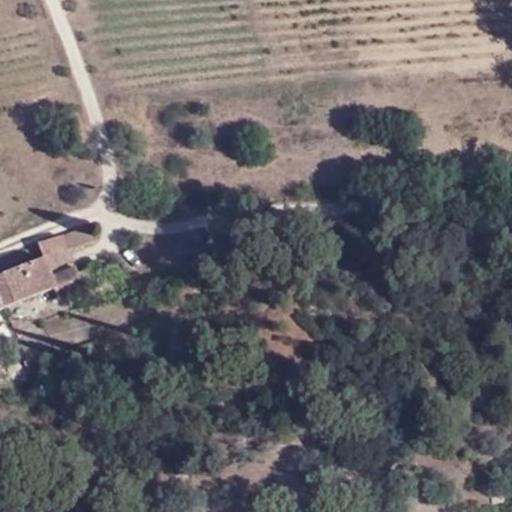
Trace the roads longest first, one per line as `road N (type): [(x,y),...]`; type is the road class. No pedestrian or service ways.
road 1 (track): [(115,233),(462,211),(511,224)]
road 2 (unclassified): [(49,0),(111,159),(115,233)]
